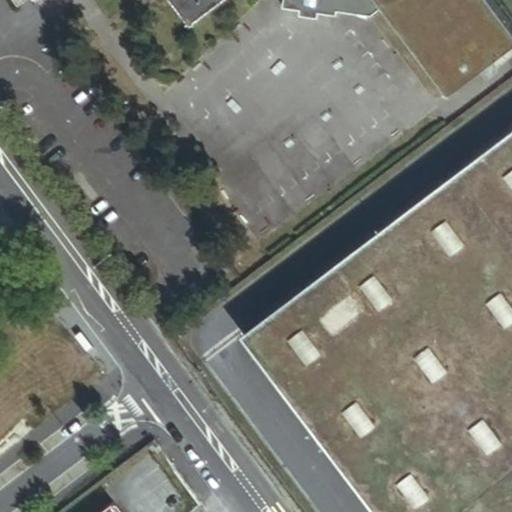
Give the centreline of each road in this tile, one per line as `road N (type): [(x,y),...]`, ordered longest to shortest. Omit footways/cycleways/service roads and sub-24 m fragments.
road 1 (unclassified): [(161,387),(0,171)]
road 2 (residential): [(161,387),(0,508)]
road 3 (unclassified): [(254,511),(161,387)]
